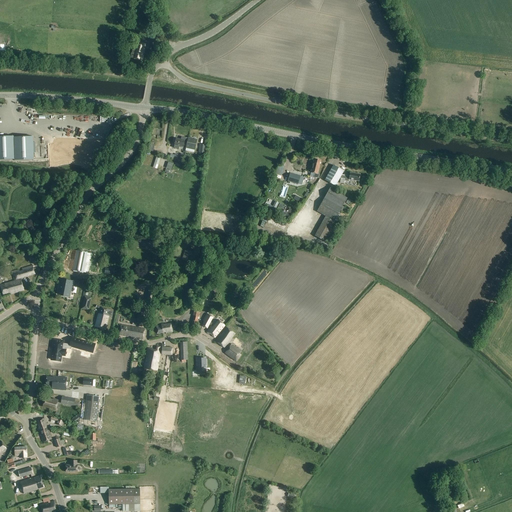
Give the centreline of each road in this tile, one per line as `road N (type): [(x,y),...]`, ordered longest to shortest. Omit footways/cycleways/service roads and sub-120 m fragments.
road 1 (tertiary): [(511,170),(145,108)]
road 2 (unclassified): [(511,140),(207,87),(162,59)]
road 3 (unclassified): [(38,293),(80,206),(135,144),(145,108)]
road 4 (residential): [(36,313),(125,341),(187,335),(218,352)]
road 5 (track): [(0,68),(149,79)]
road 6 (tertiary): [(0,95),(145,108)]
